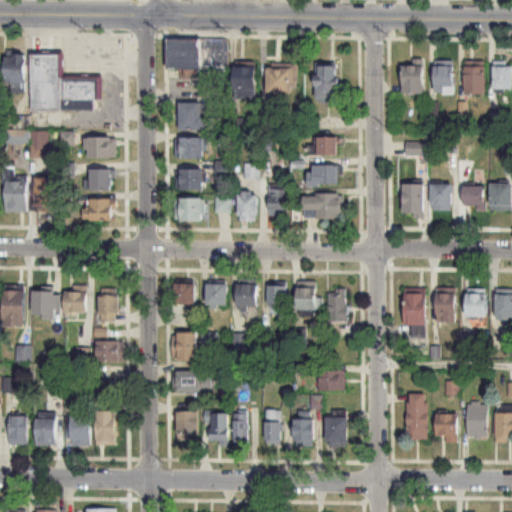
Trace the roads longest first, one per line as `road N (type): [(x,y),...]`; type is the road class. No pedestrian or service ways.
road 1 (residential): [(157,0),(144,33),(149,511)]
road 2 (secondary): [(0,13),(511,18)]
road 3 (residential): [(0,245),(511,247)]
road 4 (residential): [(0,478),(511,478)]
road 5 (residential): [(376,18),(377,511)]
